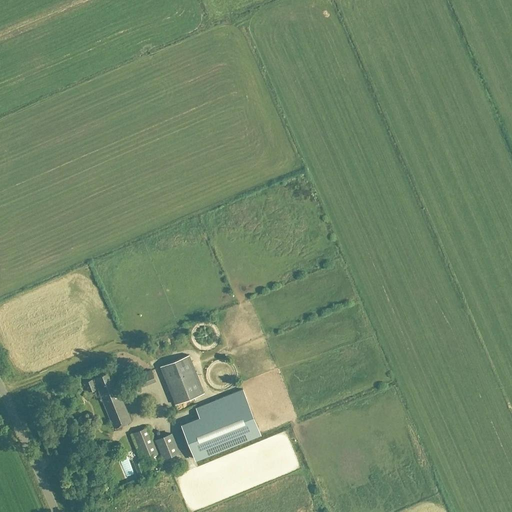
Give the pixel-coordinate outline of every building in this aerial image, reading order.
[(160,366),(175,404),(204,393),(189,355),(160,366)] [(136,374),(140,384),(156,378),(152,368),(136,374)] [(91,381),(91,380),(84,383),(87,391),(94,388),(93,384),(95,384),(112,428),(129,421),(121,401),(122,401),(110,372),(93,379),(94,380),(91,381)] [(201,457),(260,434),(242,390),(214,401),(218,410),(181,425),(195,459),(197,458),(198,460),(201,459),(201,457)] [(205,401),(197,404),(201,412),(209,409),(205,401)] [(158,460),(146,428),(133,434),(145,465),(158,460)] [(163,459),(178,453),(170,433),(155,439),(163,459)]
